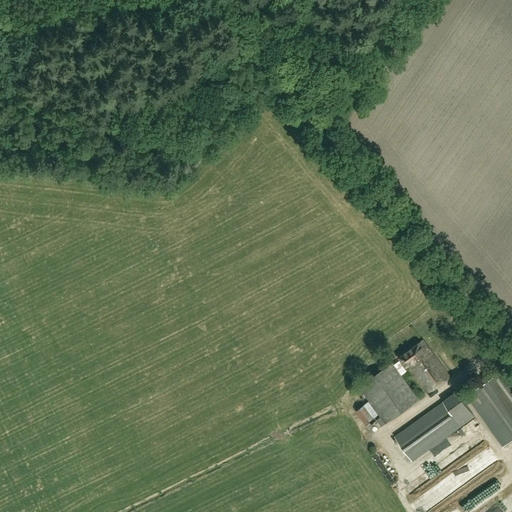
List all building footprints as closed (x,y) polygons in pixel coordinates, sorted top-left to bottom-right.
[(423,340),(398,357),(405,366),(409,364),(430,392),(450,377),(423,340)] [(359,386),(380,416),(376,419),(381,427),(385,423),(418,400),(392,363),(359,386)] [(467,395),(503,446),(511,439),(511,371),(508,366),(467,395)] [(474,416),(457,392),(395,437),(413,461),(474,416)] [(319,428),(330,417),(325,412),(314,423),(319,428)] [(374,446),(382,457),(387,454),(379,443),(374,446)] [(458,469),(434,478),(440,492),(461,484),(458,478),(461,477),(458,469)] [(478,511),(499,511),(511,505),(511,479),(505,483),(504,480),(498,483),(496,479),(455,501),(460,511),(464,511),(470,509),(471,511),(477,511),(478,511)] [(420,509),(441,494),(432,482),(412,497),(420,509)] [(365,504),(376,498),(372,492),(362,499),(365,504)]
